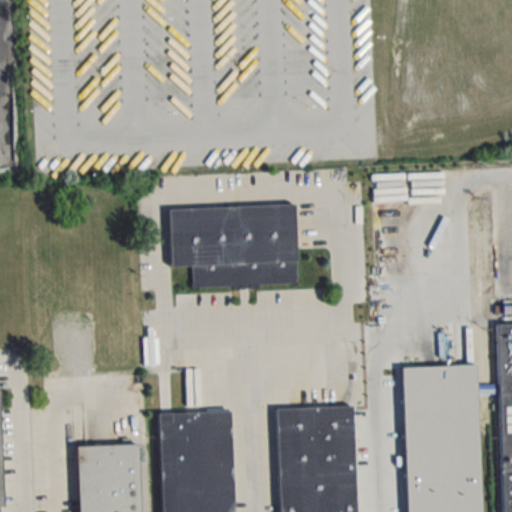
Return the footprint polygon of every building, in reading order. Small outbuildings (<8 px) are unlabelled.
[(292,205),(167,209),(168,268),(190,267),(191,289),(295,285),(292,205)] [(511,511),(511,321),(496,322),(497,511),(511,511)] [(275,409),(277,511),(354,511),(351,407),(275,409)] [(157,414),(159,511),(231,511),(229,412),(157,414)] [(138,511),(136,445),(74,447),(76,511),(138,511)]
